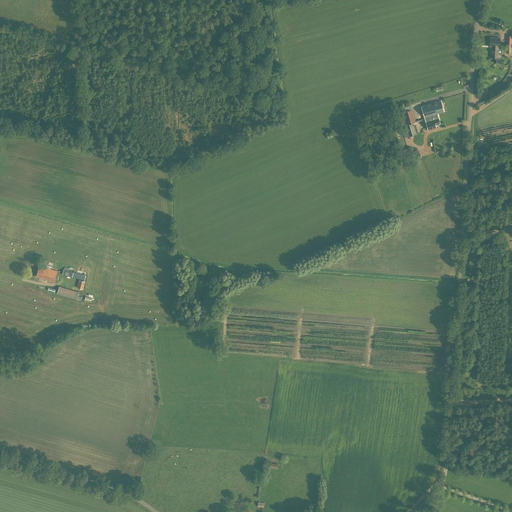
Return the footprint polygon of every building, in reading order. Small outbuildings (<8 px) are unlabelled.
[(490,37),(490,40),(490,46),(492,46),(492,57),(493,57),(493,63),(499,63),(500,59),(501,54),(502,54),(502,44),(500,44),(500,38),(493,38),(490,37)] [(424,116),(437,113),(443,111),(440,101),(421,106),(424,116)] [(403,117),(398,118),(400,126),(406,124),(404,119),(414,116),(412,109),(411,109),(403,112),(402,112),(403,117)] [(440,123),(437,113),(424,116),(427,127),(428,130),(436,127),(435,124),(440,123)] [(406,124),(400,126),(404,138),(416,134),(414,125),(413,125),(407,127),(406,124)] [(421,158),(418,150),(410,152),(413,161),(421,158)] [(44,281),(44,279),(54,281),(57,271),(39,266),(36,277),(39,277),(39,279),(44,281)] [(85,275),(73,272),(64,269),(62,275),(72,277),(84,280),(85,275)] [(83,289),(85,281),(79,279),(77,287),(83,289)] [(59,286),(57,293),(81,299),(82,296),(78,295),(79,291),(59,286)]
